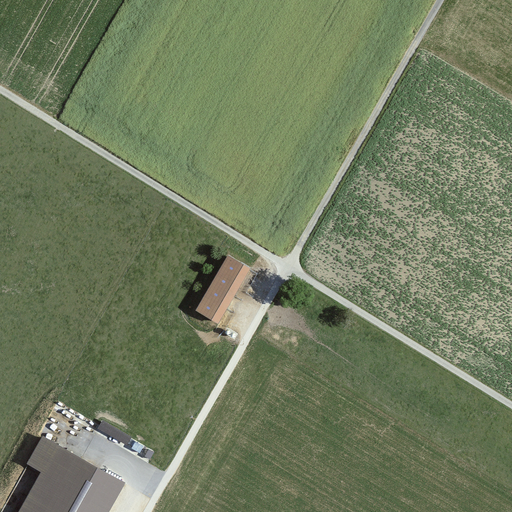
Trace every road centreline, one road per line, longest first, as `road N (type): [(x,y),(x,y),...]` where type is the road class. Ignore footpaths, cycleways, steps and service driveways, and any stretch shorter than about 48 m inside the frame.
road 1 (track): [(0,87),(511,402)]
road 2 (track): [(443,0),(290,265)]
road 3 (track): [(147,511),(290,265)]
